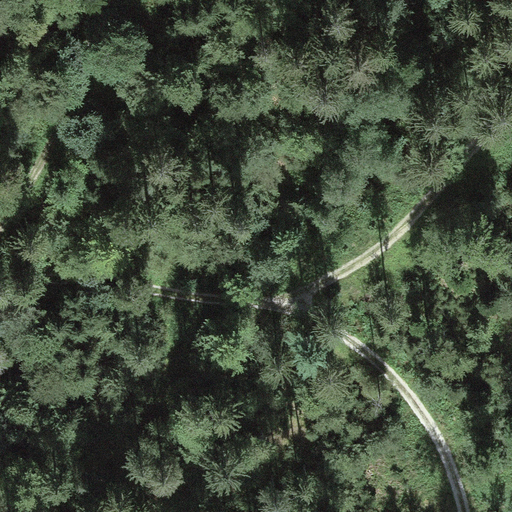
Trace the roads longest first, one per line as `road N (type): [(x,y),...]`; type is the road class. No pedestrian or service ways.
road 1 (track): [(0,290),(53,279),(230,299),(370,356),(435,454),(453,511)]
road 2 (track): [(268,315),(389,252),(511,102)]
road 3 (track): [(110,0),(98,56),(0,240)]
